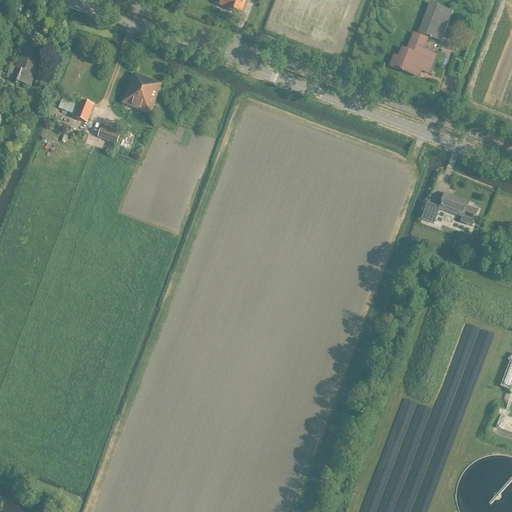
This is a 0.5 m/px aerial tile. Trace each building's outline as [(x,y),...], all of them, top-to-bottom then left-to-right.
[(221,0),(220,6),(228,9),(227,10),(241,15),(246,0),(221,0)] [(453,14),(430,5),(419,34),(429,38),(441,43),(453,14)] [(418,70),(429,74),(434,63),(421,57),(429,38),(419,34),(418,37),(414,35),(407,52),(403,50),(399,59),(395,57),(391,67),(415,77),(418,70)] [(6,77),(11,79),(11,80),(30,87),(34,76),(32,75),(39,57),(32,55),(37,42),(29,39),(18,68),(10,65),(6,77)] [(163,86),(134,75),(122,105),(151,116),(163,86)] [(76,113),(79,102),(63,97),(60,109),(76,113)] [(95,106),(81,101),(74,119),(88,124),(95,106)] [(118,146),(121,137),(102,129),(99,138),(118,146)] [(462,222),(472,226),(478,211),(467,207),(469,203),(444,194),(439,207),(439,209),(464,218),(462,222)] [(439,209),(439,207),(428,203),(422,219),(428,221),(430,215),(436,217),(439,209)] [(475,250),(458,243),(455,248),(473,255),(475,250)] [(511,357),(500,385),(511,390),(511,357)] [(511,433),(511,417),(509,417),(511,413),(501,409),(499,414),(501,414),(498,423),(496,428),(511,433)]
